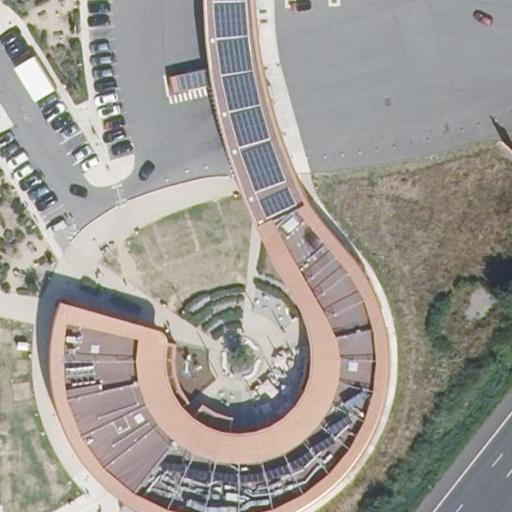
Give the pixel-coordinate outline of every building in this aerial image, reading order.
[(247,187),(260,221),(308,194),(303,170),(285,130),(272,87),(262,47),(253,0),(207,0),(212,55),(214,66),(218,85),(221,99),(230,142),(244,177),(247,187)] [(36,55),(17,66),(37,99),(56,87),(36,55)] [(157,318),(63,290),(53,325),(53,365),(58,395),(71,429),(94,467),(113,485),(128,493),(158,508),(169,511),(280,511),(323,492),(347,469),(374,435),(386,399),(396,358),(394,322),(381,284),(362,251),(330,216),(325,218),(308,194),(260,221),(275,251),(302,296),(313,322),(315,350),(311,375),(299,397),(274,415),(254,421),(236,421),(215,417),(193,403),(178,381),(173,355),(173,322),(157,318)] [(0,340),(14,341),(14,322),(0,322),(0,340)] [(2,353),(1,371),(15,373),(17,354),(2,353)] [(17,431),(35,430),(34,411),(16,412),(17,431)] [(16,440),(18,454),(32,452),(30,438),(16,440)] [(30,490),(15,490),(15,508),(30,508),(30,490)]
